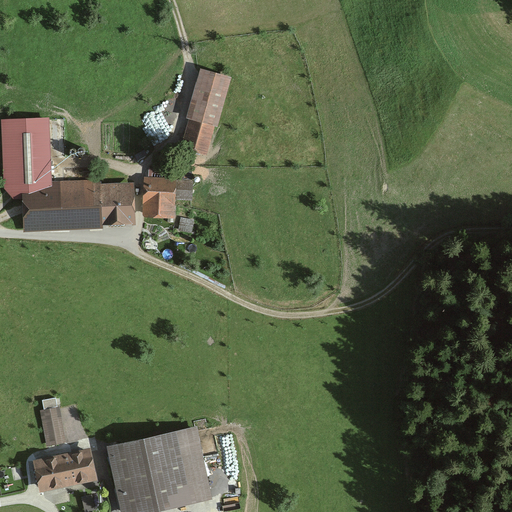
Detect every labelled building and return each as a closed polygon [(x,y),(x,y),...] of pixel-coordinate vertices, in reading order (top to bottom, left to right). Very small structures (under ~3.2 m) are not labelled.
[(220,108),(197,102),(184,151),(206,157),(220,108)] [(50,118),(3,120),(5,190),(11,197),(26,197),(27,230),(134,226),(132,185),(53,188),(50,118)] [(167,176),(148,176),(147,218),(175,219),(176,200),(194,201),(194,183),(167,182),(167,176)] [(59,409),(43,411),(48,445),(65,443),(59,409)] [(196,430),(111,448),(124,511),(148,511),(210,499),(196,430)] [(91,452),(37,462),(43,491),(96,480),(91,452)]
